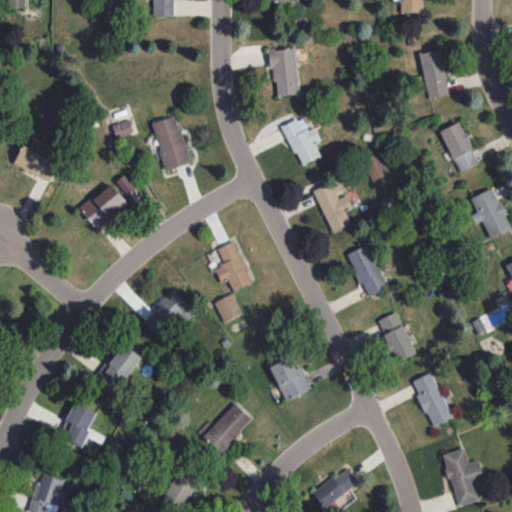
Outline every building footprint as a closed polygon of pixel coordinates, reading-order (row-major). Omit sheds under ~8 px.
[(153,0),(153,15),(173,16),(173,0),(153,0)] [(424,12),(424,0),(400,0),(400,12),(424,12)] [(299,94),(295,47),(270,49),(274,96),(299,94)] [(419,52),(427,98),(449,94),(440,48),(419,52)] [(190,162),(176,115),(151,122),(165,169),(190,162)] [(321,156),(315,144),(321,141),(314,126),(303,131),(297,118),(282,125),(299,165),(321,156)] [(115,136),(133,131),(129,119),(112,124),(115,136)] [(440,130),(459,172),(479,163),(460,121),(440,130)] [(14,164),(51,181),(59,163),(22,145),(14,164)] [(391,172),(380,151),(362,160),(372,181),(391,172)] [(127,194),(135,187),(123,174),(115,181),(127,194)] [(313,190),(332,231),(351,223),(344,208),(359,201),(353,190),(339,197),(336,191),(341,188),(337,179),(313,190)] [(127,202),(111,182),(79,208),(95,228),(127,202)] [(476,211),(471,214),(475,224),(482,221),(490,238),(511,229),(493,187),(470,197),(476,211)] [(221,282),(227,279),(233,291),(252,283),(233,241),(215,249),(222,266),(215,269),(221,282)] [(348,252),(365,296),(385,289),(369,244),(348,252)] [(158,335),(177,315),(184,322),(195,311),(172,289),(143,320),(158,335)] [(242,313),(232,293),(214,302),(224,322),(242,313)] [(377,320),(396,362),(415,353),(396,311),(377,320)] [(116,390),(141,355),(122,342),(97,377),(116,390)] [(269,366),(286,400),(311,388),(300,365),(295,368),(289,357),(269,366)] [(431,426),(451,418),(432,372),(411,380),(431,426)] [(97,413),(75,401),(58,434),(81,445),(97,413)] [(203,436),(221,452),(252,419),(234,402),(203,436)] [(443,453),(456,505),(480,500),(476,482),(484,480),(479,459),(468,462),(464,448),(443,453)] [(184,511),(190,502),(186,500),(200,476),(182,465),(161,503),(177,511),(184,511)] [(358,481),(346,466),(313,493),(325,508),(358,481)] [(28,511),(55,511),(58,504),(56,503),(63,479),(40,472),(28,511)]
